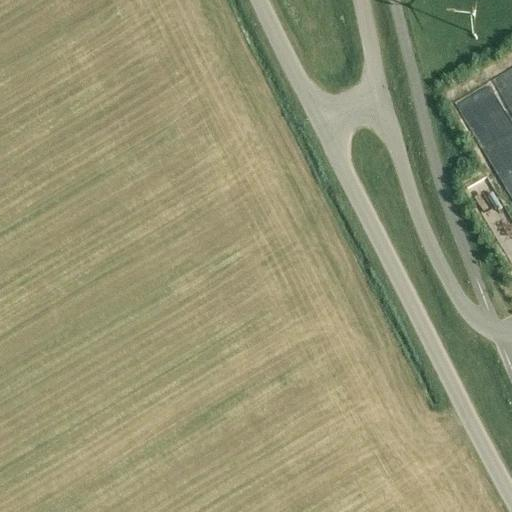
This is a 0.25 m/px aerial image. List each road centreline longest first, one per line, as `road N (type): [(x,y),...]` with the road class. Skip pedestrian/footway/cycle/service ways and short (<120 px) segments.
road 1 (unclassified): [(511,492),(319,128)]
road 2 (unclassified): [(319,128),(381,86),(361,0)]
road 3 (unclassified): [(319,128),(258,0)]
